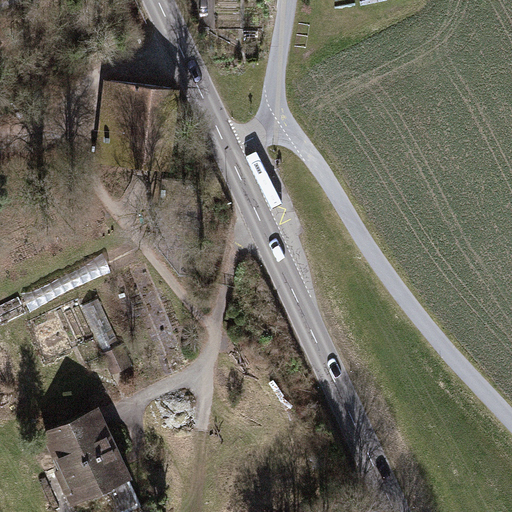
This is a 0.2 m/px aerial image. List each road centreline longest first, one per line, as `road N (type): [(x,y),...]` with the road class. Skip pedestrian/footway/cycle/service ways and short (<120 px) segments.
road 1 (tertiary): [(394,511),(157,0)]
road 2 (track): [(511,419),(396,286),(282,115)]
